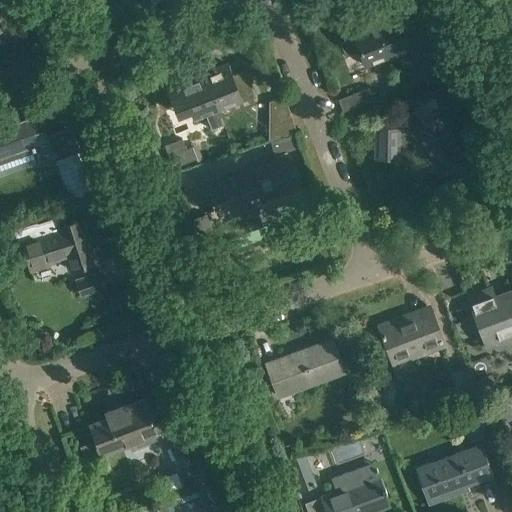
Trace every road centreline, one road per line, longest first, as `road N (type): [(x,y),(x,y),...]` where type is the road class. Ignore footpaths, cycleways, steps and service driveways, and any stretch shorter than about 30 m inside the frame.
road 1 (residential): [(375,272),(269,0)]
road 2 (residential): [(186,331),(81,59)]
road 3 (residential): [(186,331),(375,272)]
road 4 (residential): [(256,511),(186,331)]
road 5 (residential): [(81,59),(263,0)]
road 6 (residential): [(8,387),(186,331)]
road 7 (residential): [(375,272),(511,230)]
road 8 (residential): [(56,511),(8,387)]
